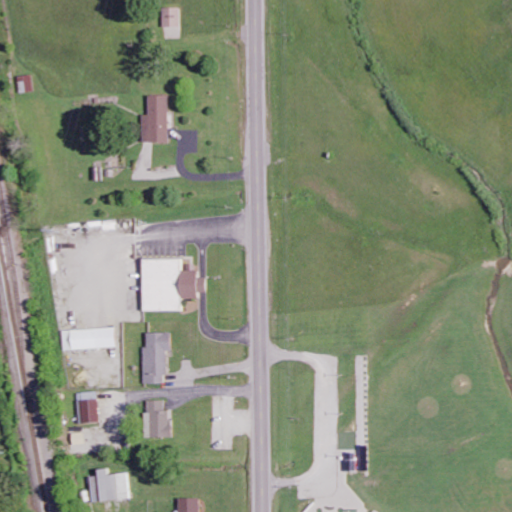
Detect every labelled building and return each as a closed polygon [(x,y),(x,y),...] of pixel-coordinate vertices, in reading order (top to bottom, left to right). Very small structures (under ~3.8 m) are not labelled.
[(184,27),(184,8),(167,7),(167,26),(184,27)] [(173,95),(152,95),(153,114),(145,115),(146,143),(174,142),(173,95)] [(147,311),(187,311),(187,299),(204,299),(204,292),(211,292),(211,278),(204,278),(204,271),(187,271),(186,258),(147,259),(147,311)] [(121,327),(66,329),(66,350),(122,348),(121,327)] [(151,333),(151,347),(146,347),(147,384),(170,383),(170,351),(176,351),(176,332),(151,333)] [(103,398),(98,399),(97,392),(83,393),(83,399),(81,399),(83,424),(105,422),(103,398)] [(151,400),(151,412),(147,412),(147,437),(177,438),(177,423),(173,423),(173,410),(167,410),(168,401),(151,400)] [(132,473),(113,474),(113,469),(103,469),(103,476),(93,477),(94,502),(104,502),(104,501),(134,499),(132,473)]
